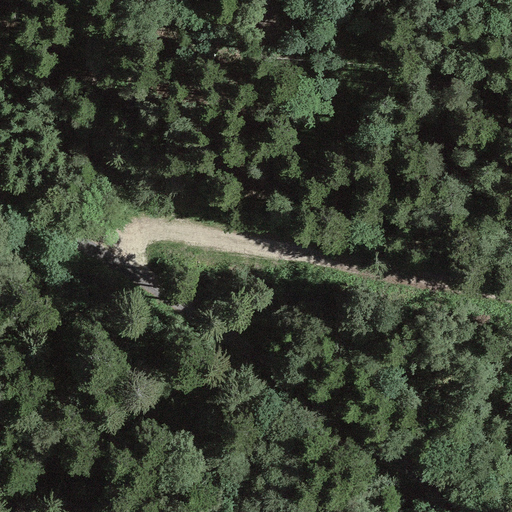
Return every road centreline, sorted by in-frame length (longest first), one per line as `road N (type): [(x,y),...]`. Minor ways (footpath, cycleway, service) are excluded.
road 1 (unclassified): [(0,193),(476,511)]
road 2 (track): [(112,262),(168,230),(511,295)]
